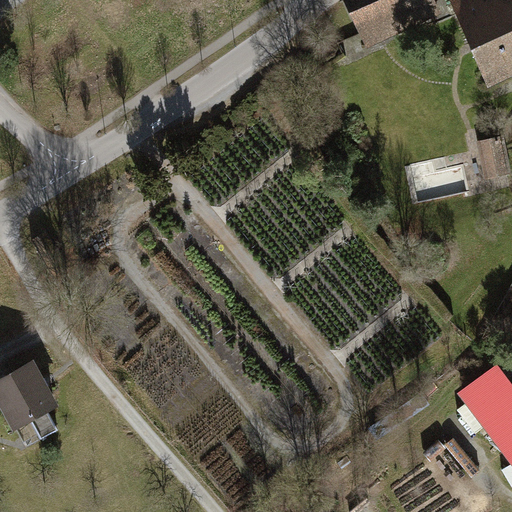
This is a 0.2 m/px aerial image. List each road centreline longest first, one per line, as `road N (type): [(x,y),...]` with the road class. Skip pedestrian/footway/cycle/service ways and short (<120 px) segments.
road 1 (track): [(0,227),(33,292),(213,511)]
road 2 (residential): [(72,170),(320,0)]
